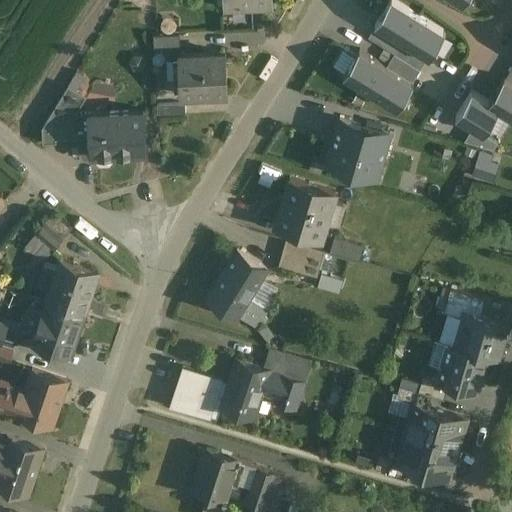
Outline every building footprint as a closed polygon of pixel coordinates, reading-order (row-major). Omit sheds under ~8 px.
[(395,50),(418,15),(394,0),(390,0),(369,33),(395,50)] [(421,67),(444,32),(418,15),(395,50),(421,67)] [(180,33),(153,34),(154,48),(181,47),(180,33)] [(344,76),(370,92),(387,65),(360,49),(344,76)] [(226,51),(179,53),(180,94),(227,92),(226,51)] [(370,92),(397,109),(414,82),(387,65),(370,92)] [(488,101),(499,108),(511,116),(511,81),(504,76),(488,101)] [(68,84),(41,126),(55,126),(56,138),(72,137),(71,109),(81,92),(68,84)] [(499,108),(488,101),(473,91),(456,117),(483,134),(499,108)] [(144,108),(89,110),(91,136),(92,153),(134,150),(134,149),(144,148),(144,150),(146,150),(144,108)] [(89,110),(76,112),(77,137),(91,136),(89,110)] [(382,131),(338,118),(325,163),(374,177),(380,157),(375,155),(382,131)] [(55,126),(41,126),(42,142),(56,141),(56,138),(55,126)] [(481,144),(472,172),(494,179),(503,151),(481,144)] [(335,191),(289,177),(288,179),(291,180),(284,205),(281,204),(275,223),(321,237),(335,191)] [(62,239),(44,223),(34,234),(52,250),(62,239)] [(364,245),(334,236),(329,252),(360,261),(364,245)] [(324,250),(286,239),(278,265),(317,276),(324,250)] [(267,268),(236,249),(206,298),(236,317),(249,297),(267,268)] [(98,271),(60,258),(56,268),(47,265),(40,285),(50,289),(47,300),(84,313),(90,295),(89,295),(98,271)] [(485,298),(451,288),(444,311),(463,316),(465,310),(480,314),(485,298)] [(274,313),(249,297),(238,314),(255,325),(261,314),(270,319),(274,313)] [(84,313),(47,300),(43,311),(32,308),(25,328),(35,331),(32,341),(69,354),(77,330),(78,330),(84,313)] [(480,314),(465,310),(463,316),(455,345),(487,355),(498,358),(508,323),(480,314)] [(17,335),(0,329),(0,345),(12,350),(17,335)] [(455,345),(448,343),(437,380),(448,383),(477,392),(487,355),(455,345)] [(0,345),(0,359),(8,362),(12,350),(0,345)] [(269,368),(236,357),(228,381),(220,405),(253,416),(261,392),(274,396),(282,374),(269,370),(269,368)] [(216,419),(220,405),(228,381),(183,366),(171,404),(216,419)] [(67,380),(31,368),(25,388),(16,411),(19,412),(52,423),(67,380)] [(303,380),(282,373),(282,374),(274,396),(273,400),(294,407),(303,380)] [(437,380),(423,376),(419,391),(431,394),(444,398),(448,383),(437,380)] [(25,388),(0,379),(0,407),(18,413),(19,412),(16,411),(25,388)] [(419,391),(399,385),(395,398),(412,403),(413,401),(428,406),(431,394),(419,391)] [(428,406),(413,401),(412,403),(409,415),(404,431),(458,447),(467,417),(428,406)] [(409,415),(400,412),(395,429),(404,431),(409,415)] [(404,431),(395,429),(390,445),(399,448),(404,431)] [(458,447),(404,431),(399,448),(396,460),(395,461),(410,465),(449,477),(458,447)] [(42,447),(6,435),(6,437),(0,434),(0,481),(28,491),(35,473),(33,472),(42,447)] [(244,461),(205,448),(191,489),(206,494),(207,492),(225,498),(230,482),(237,485),(244,461)] [(396,460),(378,454),(375,468),(407,477),(410,465),(395,461),(396,460)] [(272,511),(284,475),(256,466),(243,503),(269,511),(272,511)] [(225,498),(207,492),(206,494),(200,511),(222,511),(227,499),(225,498)]
